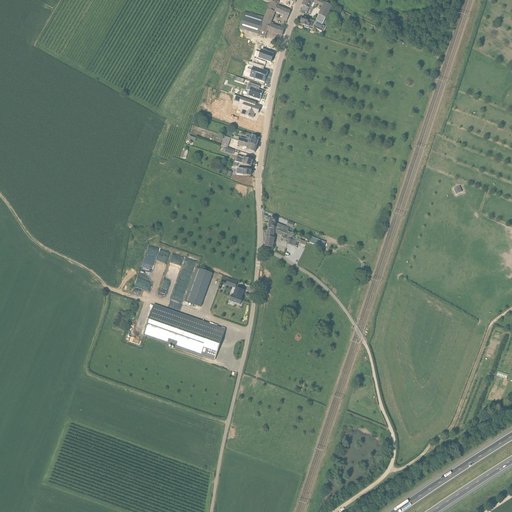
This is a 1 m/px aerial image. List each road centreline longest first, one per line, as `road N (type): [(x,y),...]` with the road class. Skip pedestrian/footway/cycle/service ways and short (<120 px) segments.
road 1 (track): [(0,196),(40,248),(95,276),(106,293),(87,374),(227,423)]
road 2 (unclassified): [(210,511),(259,248)]
road 3 (unclassified): [(259,248),(261,154),(299,0)]
road 4 (track): [(511,308),(489,326),(449,429),(383,476)]
road 5 (track): [(335,511),(383,476),(394,451),(362,340)]
road 6 (unclassified): [(362,340),(317,280),(259,248)]
road 7 (motorway): [(511,436),(396,511)]
